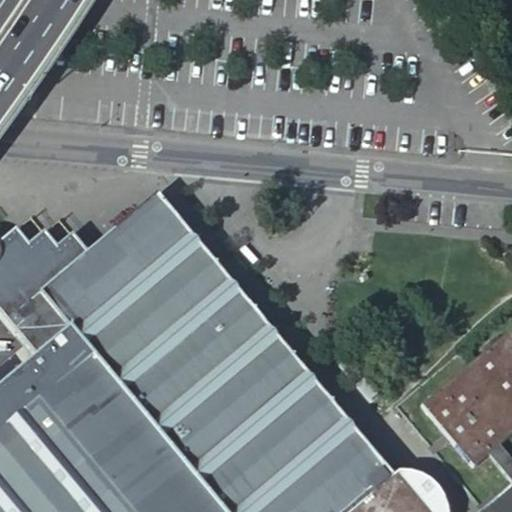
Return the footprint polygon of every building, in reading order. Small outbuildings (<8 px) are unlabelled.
[(449,511),(439,493),(419,472),(406,474),(395,474),(158,197),(89,253),(75,236),(60,251),(44,234),(31,246),(9,264),(0,270),(0,309),(37,356),(9,378),(80,461),(39,493),(0,445),(0,511),(511,511),(511,487),(511,488),(482,511),(449,511)] [(0,270),(9,264),(16,232),(0,243),(0,270)] [(16,232),(9,264),(31,246),(18,232),(16,232)] [(486,458),(494,451),(498,448),(511,436),(511,351),(504,341),(443,392),(422,411),(472,470),(486,458)] [(80,461),(9,378),(0,386),(0,445),(39,493),(80,461)] [(511,487),(511,465),(510,463),(498,448),(494,451),(486,458),(511,488),(511,487)]
